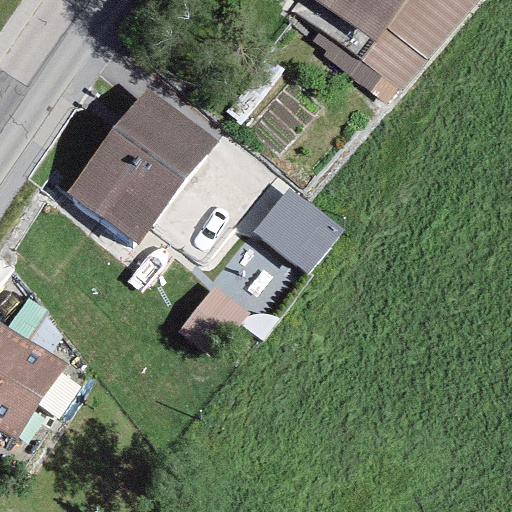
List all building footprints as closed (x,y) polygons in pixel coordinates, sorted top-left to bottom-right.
[(304,0),(375,52),(413,0),(304,0)] [(481,3),(477,0),(413,0),(375,52),(364,69),(401,95),(481,3)] [(145,91),(72,191),(144,242),(217,142),(145,91)] [(265,234),(301,263),(329,229),(292,200),(265,234)] [(221,285),(188,332),(219,354),(252,306),(221,285)] [(19,342),(0,370),(0,430),(35,453),(81,384),(19,342)]
